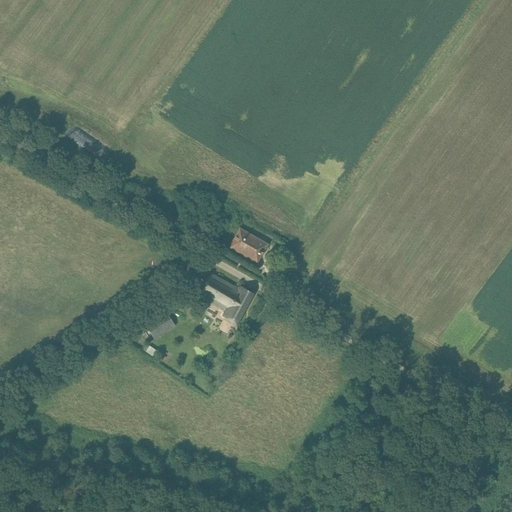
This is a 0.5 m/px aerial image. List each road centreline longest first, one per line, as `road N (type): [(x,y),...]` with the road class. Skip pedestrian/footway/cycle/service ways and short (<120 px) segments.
road 1 (unclassified): [(511,435),(213,260)]
road 2 (track): [(0,136),(213,260)]
